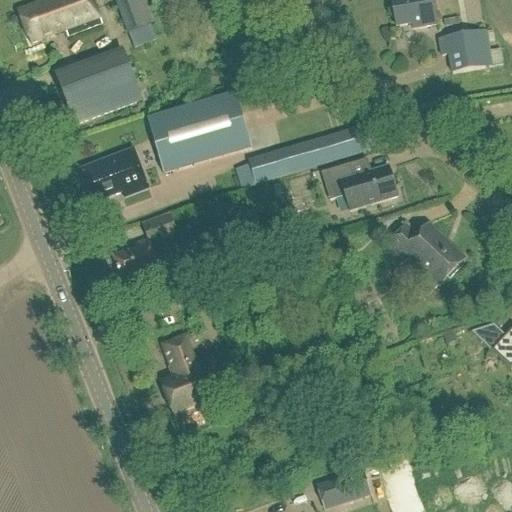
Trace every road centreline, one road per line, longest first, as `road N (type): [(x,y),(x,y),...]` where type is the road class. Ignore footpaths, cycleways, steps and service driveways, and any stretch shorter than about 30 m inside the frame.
road 1 (tertiary): [(145,511),(0,145)]
road 2 (residential): [(511,219),(297,21)]
